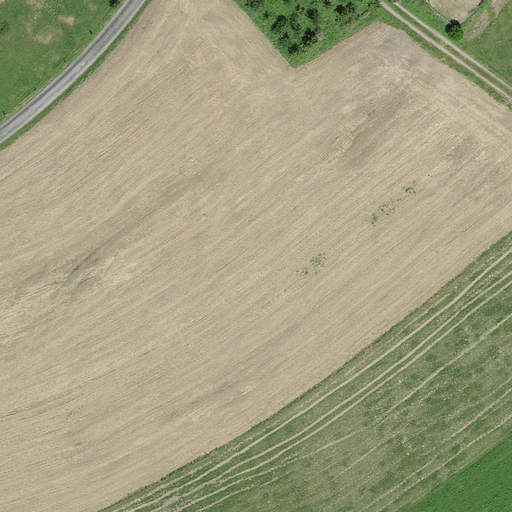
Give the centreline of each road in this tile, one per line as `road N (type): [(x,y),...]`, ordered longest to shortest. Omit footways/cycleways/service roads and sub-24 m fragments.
road 1 (unclassified): [(137,0),(96,48),(0,131)]
road 2 (track): [(511,87),(395,0)]
